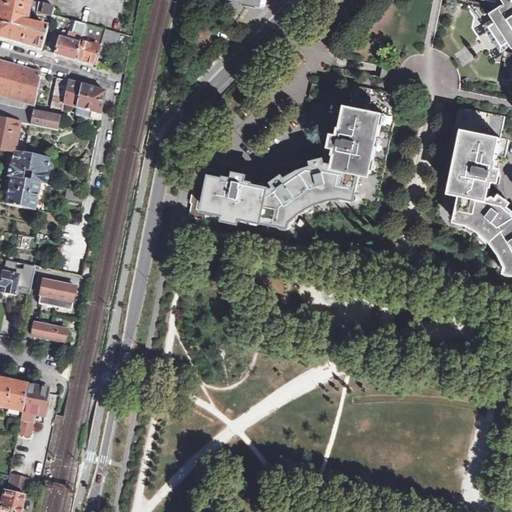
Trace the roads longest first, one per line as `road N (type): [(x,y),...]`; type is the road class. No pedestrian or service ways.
road 1 (residential): [(93,511),(167,133),(296,0)]
road 2 (unknown): [(20,359),(35,271),(80,272)]
